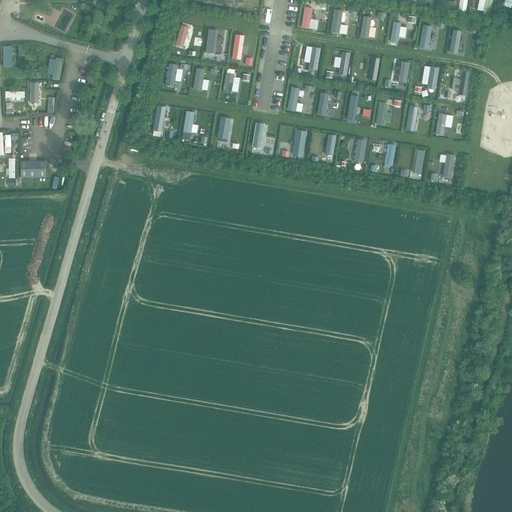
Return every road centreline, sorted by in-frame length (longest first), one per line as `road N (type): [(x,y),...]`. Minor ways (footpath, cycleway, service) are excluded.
road 1 (unclassified): [(51,511),(25,481),(19,429),(110,112)]
road 2 (track): [(95,161),(511,216)]
road 3 (track): [(443,511),(511,247)]
road 4 (residential): [(6,28),(125,63)]
